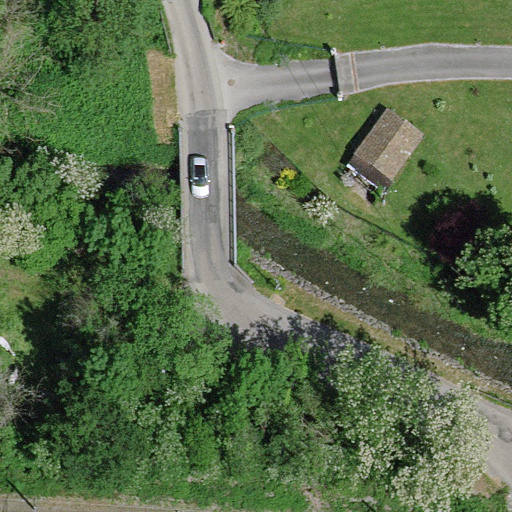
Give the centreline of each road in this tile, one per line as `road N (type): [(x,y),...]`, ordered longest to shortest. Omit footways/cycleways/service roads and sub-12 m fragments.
road 1 (unclassified): [(511,441),(243,316),(219,294),(211,269),(206,93),(180,0)]
road 2 (track): [(219,294),(142,287),(0,293)]
